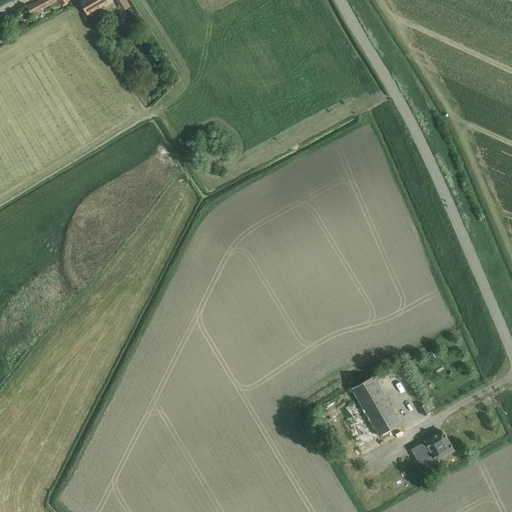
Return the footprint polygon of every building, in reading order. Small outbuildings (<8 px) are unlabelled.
[(40,0),(28,8),(29,11),(27,13),(30,19),(33,17),(32,16),(59,0),(62,5),(63,5),(64,6),(69,3),(68,1),(70,1),(69,0),(40,0)] [(87,16),(111,1),(110,0),(82,0),(79,2),(87,16)] [(400,389),(399,375),(384,375),(384,390),(400,389)] [(352,388),(379,435),(401,423),(384,392),(375,376),(352,388)] [(391,393),(393,397),(402,392),(400,388),(391,393)] [(425,404),(419,408),(424,416),(430,413),(429,412),(425,404)] [(442,433),(424,443),(435,462),(453,451),(442,433)] [(424,443),(411,451),(423,472),(436,464),(435,462),(424,443)]
